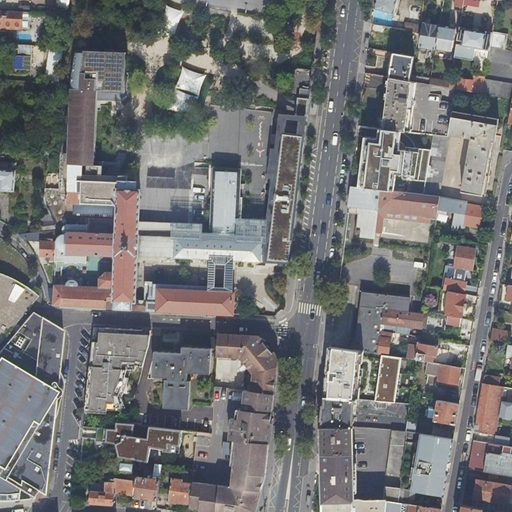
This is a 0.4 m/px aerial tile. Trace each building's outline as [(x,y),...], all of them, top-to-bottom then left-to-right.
[(374,0),(372,9),(391,14),(395,0),(374,0)] [(402,30),(416,32),(421,7),(405,4),(402,21),(404,22),(402,30)] [(158,32),(173,36),(181,10),(166,6),(158,32)] [(29,11),(20,10),(0,9),(0,26),(3,27),(2,25),(3,24),(19,25),(19,27),(20,28),(28,28),(29,11)] [(418,47),(433,50),(433,48),(437,27),(422,24),(418,47)] [(437,27),(433,48),(450,51),(454,28),(437,25),(437,27)] [(473,48),(488,51),(488,47),(491,33),(484,32),(484,33),(463,30),(464,29),(458,27),(455,41),(460,42),(459,46),(455,45),(453,57),(471,60),(473,48)] [(488,47),(503,49),(505,35),(491,33),(488,47)] [(58,81),(62,50),(63,45),(49,44),(44,81),(58,81)] [(488,51),(486,61),(511,65),(511,50),(503,49),(488,47),(488,51)] [(472,74),(483,76),(486,61),(488,51),(473,48),(471,60),(467,81),(471,81),(472,74)] [(72,87),(96,88),(115,89),(119,89),(120,75),(121,53),(73,51),(72,79),(72,87)] [(388,78),(407,81),(412,56),(391,53),(388,78)] [(191,114),(204,75),(180,68),(168,107),(191,114)] [(453,88),(480,93),(483,80),(483,76),(472,74),(471,81),(467,81),(449,78),(447,87),(453,88)] [(400,131),(408,132),(414,82),(407,81),(388,78),(381,129),(400,131)] [(511,84),(483,80),(480,93),(510,98),(511,98),(511,84)] [(55,227),(55,239),(54,260),(64,260),(64,262),(67,262),(67,261),(74,261),(74,262),(76,262),(76,261),(84,261),(84,263),(86,263),(86,261),(87,261),(87,260),(86,260),(87,253),(114,254),(114,255),(115,255),(114,271),(106,270),(100,278),(100,286),(79,285),(78,282),(76,281),(74,280),(72,280),(70,280),(68,282),(66,285),(53,284),(53,288),(52,304),(232,314),(234,292),(158,288),(157,300),(135,299),(136,256),(137,256),(137,255),(258,260),(259,240),(235,239),(236,225),(239,225),(241,197),(237,197),(238,169),(212,167),(208,238),(138,235),(138,233),(137,233),(139,189),(135,189),(136,181),(118,180),(82,179),(83,163),(93,164),(96,88),(72,87),(70,87),(61,151),(60,151),(58,187),(45,187),(44,195),(46,202),(49,210),(52,218),(55,227)] [(309,88),(299,87),(298,95),(296,96),(308,97),(309,88)] [(496,119),(449,111),(446,135),(469,138),(460,192),(483,196),(496,119)] [(52,130),(54,116),(47,116),(45,130),(52,130)] [(401,179),(425,181),(429,150),(417,148),(405,147),(405,151),(398,150),(400,131),(381,129),(377,128),(376,139),(365,138),(359,188),(393,192),(395,174),(402,175),(401,179)] [(289,261),(304,135),(281,132),(266,258),(289,261)] [(423,196),(437,197),(447,136),(446,136),(431,135),(429,150),(425,181),(423,196)] [(37,152),(49,153),(50,141),(44,141),(38,140),(37,152)] [(456,187),(465,142),(454,140),(445,184),(456,187)] [(16,170),(0,168),(0,189),(14,191),(16,170)] [(349,187),(346,207),(357,208),(354,234),(372,236),(375,211),(383,212),(423,217),(423,218),(434,220),(435,215),(435,210),(437,197),(423,196),(393,192),(359,188),(349,187)] [(461,229),(462,224),(479,227),(481,207),(465,204),(466,201),(437,197),(435,210),(444,211),(453,213),(451,227),(461,229)] [(39,230),(55,227),(52,218),(49,210),(37,212),(38,220),(39,230)] [(54,261),(54,260),(55,239),(55,227),(39,230),(18,233),(24,240),(40,241),(40,255),(47,256),(47,258),(49,260),(54,261)] [(465,269),(470,270),(474,249),(456,246),(453,267),(444,266),(440,290),(447,291),(463,294),(465,282),(463,281),(465,269)] [(0,340),(22,314),(31,303),(37,295),(20,283),(2,275),(0,273),(0,340)] [(413,282),(412,292),(421,293),(423,284),(413,282)] [(459,318),(460,318),(464,294),(463,294),(447,291),(443,315),(446,315),(459,318)] [(358,292),(352,350),(360,352),(376,354),(379,331),(380,323),(381,309),(406,311),(408,297),(358,292)] [(381,309),(380,323),(419,327),(420,326),(424,327),(426,315),(421,314),(421,313),(420,313),(414,312),(408,311),(406,311),(381,309)] [(44,494),(63,333),(53,326),(36,314),(31,311),(0,347),(0,501),(5,501),(7,501),(20,499),(35,497),(38,490),(44,494)] [(458,326),(459,318),(446,315),(444,324),(458,326)] [(88,377),(84,408),(105,408),(105,405),(119,406),(116,395),(122,379),(126,367),(119,367),(119,364),(133,365),(133,363),(134,363),(141,365),(148,344),(150,329),(109,327),(109,330),(94,329),(92,345),(88,377)] [(508,331),(491,328),(489,339),(506,341),(508,331)] [(392,340),(393,333),(391,333),(379,331),(376,354),(380,355),(385,356),(388,339),(392,340)] [(217,332),(216,356),(242,357),(245,354),(257,369),(254,372),(251,391),(273,393),(277,358),(273,351),(272,352),(263,342),(265,340),(258,334),(217,332)] [(414,360),(424,362),(430,363),(431,363),(432,356),(434,356),(435,348),(436,346),(408,342),(405,359),(414,360)] [(164,379),(162,406),(188,407),(189,383),(189,379),(187,379),(187,371),(209,372),(211,347),(181,345),(181,351),(175,351),(154,350),(152,375),(166,376),(166,379),(164,379)] [(352,350),(328,347),(323,397),(354,400),(355,400),(360,352),(352,350)] [(432,363),(445,365),(448,350),(435,348),(434,356),(432,356),(431,363),(432,363)] [(385,356),(380,355),(374,401),(394,403),(399,358),(385,356)] [(371,361),(366,392),(373,393),(378,362),(371,361)] [(455,386),(458,367),(445,365),(432,363),(431,363),(430,363),(424,362),(422,375),(436,377),(435,383),(455,386)] [(498,378),(483,375),(481,383),(497,385),(498,378)] [(481,383),(473,431),(492,434),(494,434),(497,416),(500,401),(502,386),(497,385),(481,383)] [(251,391),(243,390),(241,410),(238,410),(237,419),(230,418),(229,434),(228,439),(235,441),(231,476),(230,487),(191,482),(191,483),(189,503),(189,507),(199,508),(198,511),(253,511),(264,476),(269,436),(273,393),(251,391)] [(319,427),(351,427),(351,401),(354,401),(354,400),(323,397),(322,397),(319,427)] [(425,419),(454,424),(458,404),(436,400),(435,407),(428,405),(425,419)] [(511,418),(511,402),(500,401),(497,416),(511,418)] [(141,461),(148,462),(150,447),(162,449),(162,450),(164,451),(178,452),(181,429),(147,425),(145,438),(130,437),(132,423),(115,421),(114,427),(103,427),(102,440),(115,442),(127,444),(126,452),(116,450),(117,457),(138,460),(141,461)] [(351,453),(351,443),(351,427),(319,427),(319,442),(319,453),(324,453),(351,453)] [(389,444),(390,444),(403,444),(404,442),(405,432),(391,430),(389,444)] [(414,492),(442,496),(445,477),(452,438),(419,434),(417,444),(404,442),(403,444),(404,444),(401,470),(400,475),(400,477),(399,489),(414,492)] [(207,446),(207,437),(198,437),(198,446),(207,446)] [(475,450),(470,449),(467,468),(488,471),(498,473),(511,475),(511,471),(511,446),(507,445),(493,443),(481,441),(480,451),(475,450)] [(400,475),(401,470),(404,444),(403,444),(390,444),(389,444),(385,473),(386,473),(400,475)] [(351,501),(351,499),(351,472),(351,471),(351,453),(324,453),(319,453),(320,501),(348,501),(351,501)] [(132,463),(119,462),(118,469),(131,470),(132,463)] [(151,475),(136,473),(133,495),(157,499),(161,464),(153,463),(151,475)] [(488,471),(467,468),(466,473),(487,476),(488,471)] [(498,473),(488,471),(487,476),(487,477),(489,477),(489,481),(475,479),(472,496),(507,502),(511,502),(511,484),(496,482),(498,473)] [(91,483),(88,500),(89,500),(89,502),(112,504),(114,493),(133,495),(136,473),(128,472),(127,478),(111,476),(111,480),(106,480),(106,483),(91,483)] [(189,503),(191,483),(181,481),(181,479),(172,478),(169,501),(189,503)] [(383,502),(383,501),(396,503),(398,489),(384,488),(383,487),(382,502),(383,502)] [(396,503),(412,505),(414,492),(399,489),(398,489),(396,503)] [(472,496),(470,506),(482,508),(493,510),(505,511),(510,511),(511,511),(511,502),(507,502),(472,496)] [(381,511),(383,502),(382,502),(351,499),(351,501),(348,501),(320,501),(320,511),(381,511)] [(417,511),(418,505),(412,505),(396,503),(383,501),(383,502),(381,511),(417,511)] [(418,505),(417,511),(438,511),(440,503),(430,501),(430,507),(418,505)]
